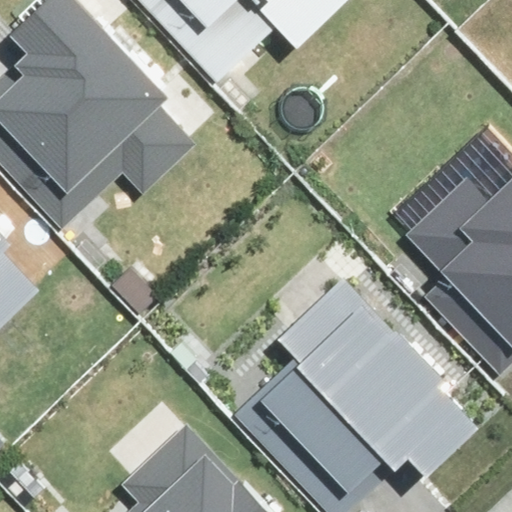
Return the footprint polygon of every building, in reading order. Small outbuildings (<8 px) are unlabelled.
[(3,53),(15,66),(0,79),(0,156),(68,228),(121,178),(138,196),(193,144),(157,106),(169,94),(78,0),(45,0),(11,33),(17,40),(3,53)] [(156,0),(219,67),(279,11),(301,35),(339,0),(156,0)] [(422,288),(503,367),(511,357),(511,173),(499,187),(478,166),(407,239),(439,270),(422,288)] [(0,326),(33,296),(0,261),(0,252),(12,241),(0,228),(0,326)] [(241,408),(336,511),(345,511),(382,479),(408,455),(426,475),(478,427),(339,274),(264,342),(286,367),(241,408)] [(131,511),(268,511),(186,424),(125,481),(143,501),(131,511)]
